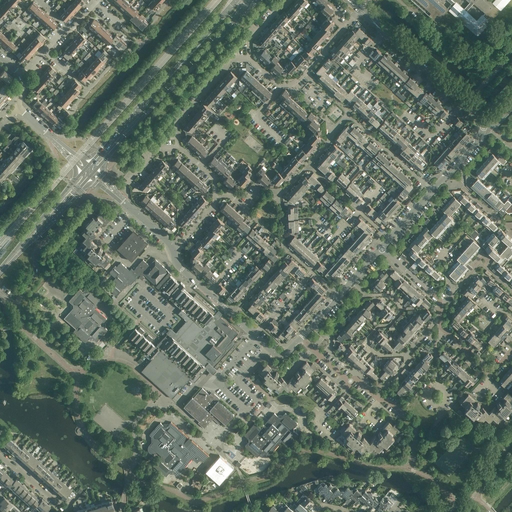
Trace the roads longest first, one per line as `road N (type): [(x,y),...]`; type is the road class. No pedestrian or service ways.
road 1 (secondary): [(94,171),(252,0)]
road 2 (secondary): [(236,0),(88,165)]
road 3 (residential): [(433,189),(347,116),(308,165)]
road 4 (secondary): [(0,271),(90,176)]
road 5 (secondary): [(84,170),(0,270)]
road 6 (residential): [(297,341),(381,246)]
road 7 (residential): [(250,58),(234,59),(177,123),(179,147)]
